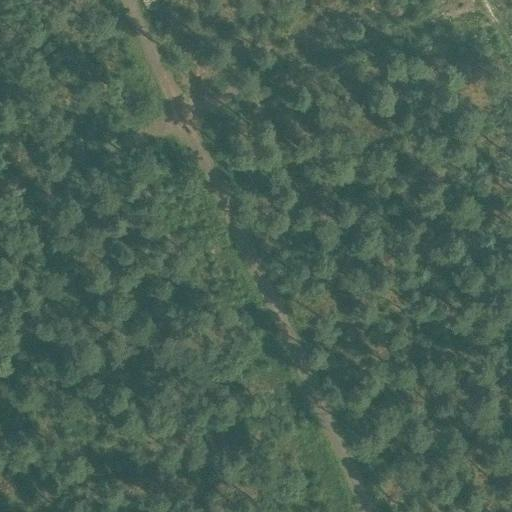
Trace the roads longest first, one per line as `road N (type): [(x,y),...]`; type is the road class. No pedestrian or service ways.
road 1 (track): [(191,95),(384,511)]
road 2 (track): [(0,167),(191,95),(146,0)]
